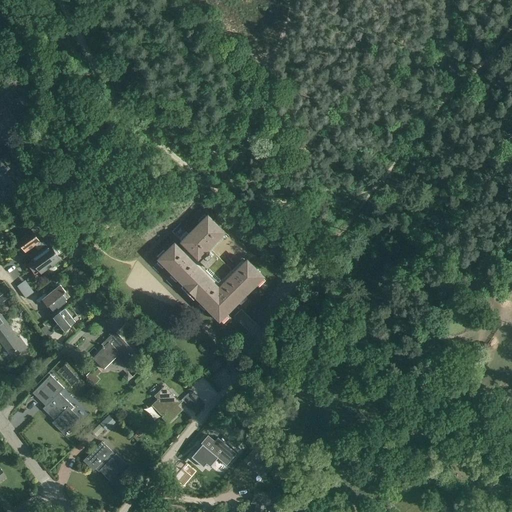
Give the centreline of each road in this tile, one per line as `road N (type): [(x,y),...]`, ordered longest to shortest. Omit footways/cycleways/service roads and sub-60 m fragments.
road 1 (track): [(58,0),(123,100),(185,168),(222,193),(284,200),(303,213)]
road 2 (track): [(311,252),(238,377),(124,511)]
road 3 (track): [(91,323),(0,418)]
